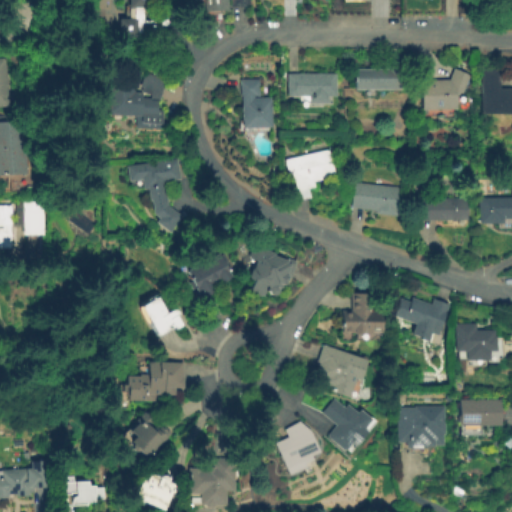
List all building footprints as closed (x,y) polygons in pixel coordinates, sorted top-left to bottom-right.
[(119,39),(119,21),(133,21),(133,10),(127,10),(126,0),(153,0),(154,4),(143,4),(144,22),(157,21),(157,11),(173,11),(173,27),(156,28),(157,44),(136,44),(136,38),(119,39)] [(228,0),(229,13),(205,15),(203,0),(228,0)] [(10,109),(0,109),(0,52),(8,52),(10,109)] [(402,89),(354,89),(354,69),(402,69),(402,89)] [(457,97),(451,97),(451,110),(422,110),(422,81),(443,80),(448,69),(466,77),(457,97)] [(511,116),(473,115),(475,69),(495,70),(494,88),(511,88),(511,116)] [(158,103),(157,112),(163,112),(163,129),(134,129),(134,118),(109,117),(109,84),(133,84),(133,92),(140,92),(143,87),(138,85),(144,72),(167,82),(158,103)] [(337,96),(329,96),(329,104),(309,104),(309,96),(287,96),(287,73),(337,73),(337,96)] [(272,127),(243,128),(242,97),(238,97),(238,80),(258,80),(259,97),(271,97),(272,127)] [(24,176),(0,177),(0,119),(21,118),(24,176)] [(300,201),(293,177),(289,178),(284,161),(329,148),(337,176),(314,182),(316,188),(308,190),(310,198),(300,201)] [(166,207),(182,218),(171,235),(155,224),(159,219),(154,215),(152,204),(149,204),(147,191),(143,192),(141,180),(128,182),(126,167),(177,160),(180,182),(163,184),(166,207)] [(396,217),(375,215),(376,210),(351,208),(353,182),(399,187),(396,217)] [(458,221),(418,220),(418,199),(459,200),(458,221)] [(472,226),(472,199),(511,199),(511,223),(508,223),(508,219),(494,219),(494,226),(472,226)] [(42,236),(21,236),(20,203),(41,202),(42,236)] [(9,248),(0,248),(0,206),(7,206),(9,248)] [(278,296),(265,291),(262,299),(248,293),(253,280),(248,278),(255,261),(246,258),(251,244),(295,262),(285,286),(282,285),(278,296)] [(231,279),(221,284),(219,281),(210,286),(213,292),(201,298),(186,270),(221,252),(229,268),(226,269),(231,279)] [(127,278),(121,282),(117,276),(121,271),(127,278)] [(342,333),(342,310),(351,310),(350,293),(370,293),(371,310),(383,310),(384,332),(342,333)] [(158,336),(150,323),(145,325),(136,310),(158,297),(167,314),(177,308),(181,316),(178,318),(183,327),(176,331),(174,327),(158,336)] [(439,336),(431,333),(429,340),(412,334),(416,323),(394,316),(400,299),(410,303),(412,298),(430,305),(432,299),(450,305),(439,336)] [(491,360),(466,361),(466,351),(455,351),(455,324),(476,324),(476,330),(494,330),(494,336),(497,336),(497,352),(491,352),(491,360)] [(357,399),(322,387),(325,379),(317,375),(321,364),(316,363),(322,345),(370,362),(357,399)] [(124,402),(125,395),(120,395),(120,384),(125,384),(125,375),(145,376),(146,362),(182,364),(181,391),(175,390),(174,398),(155,397),(155,403),(124,402)] [(501,424),(481,425),(481,436),(459,436),(459,399),(501,399),(501,424)] [(350,456),(326,437),(335,425),(321,414),(332,400),(344,409),(347,406),(357,414),(361,409),(377,422),(350,456)] [(444,447),(407,448),(407,441),(397,441),(396,406),(443,405),(444,447)] [(145,462),(119,436),(144,411),(170,436),(145,462)] [(270,443),(284,437),(280,429),(295,421),(306,430),(315,451),(307,455),(308,459),(300,463),(301,467),(284,474),(270,443)] [(226,505),(199,506),(199,495),(187,495),(187,468),(201,468),(201,458),(235,458),(235,490),(226,491),(226,505)] [(48,488),(32,488),(32,494),(28,494),(28,498),(14,499),(14,493),(3,494),(3,500),(0,500),(0,469),(21,469),(21,481),(25,481),(25,470),(30,470),(30,462),(48,462),(48,488)] [(139,487),(143,476),(148,478),(151,470),(162,475),(166,467),(182,474),(165,511),(162,511),(147,505),(131,506),(130,488),(139,487)] [(104,501),(96,501),(96,503),(87,503),(87,506),(63,507),(63,476),(72,476),(73,481),(89,481),(89,485),(96,485),(96,487),(104,487),(104,501)]
